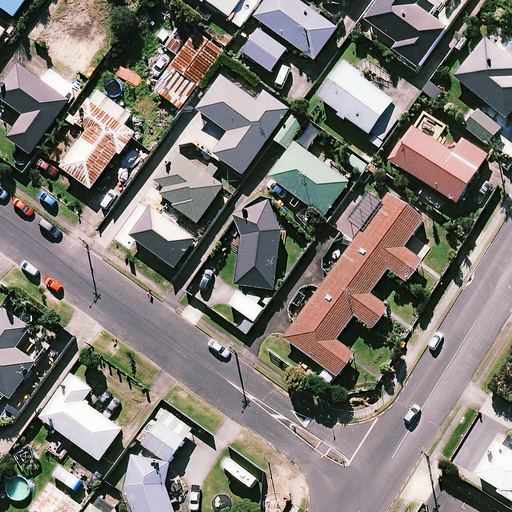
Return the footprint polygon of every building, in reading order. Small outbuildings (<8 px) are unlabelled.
[(35,0),(0,0),(0,17),(15,28),(35,0)] [(198,0),(204,4),(206,0),(233,19),(228,26),(238,33),(245,23),(261,0),(198,0)] [(339,30),(296,0),(270,0),(257,19),(317,61),(339,30)] [(420,0),(382,0),(368,21),(398,42),(391,52),(417,70),(447,28),(416,6),(420,0)] [(101,40),(69,18),(47,50),(79,72),(101,40)] [(289,51),(261,31),(244,53),(273,73),(289,51)] [(224,52),(198,34),(184,53),(168,41),(140,78),(163,95),(156,105),(175,118),(224,52)] [(511,60),(488,41),(457,78),(486,103),(507,120),(511,114),(511,60)] [(71,101),(21,66),(0,95),(0,97),(26,116),(10,140),(33,156),(71,101)] [(406,112),(345,67),(321,99),(383,144),(406,112)] [(260,104),(224,78),(200,111),(230,133),(215,154),(245,176),(291,112),(267,94),(260,104)] [(449,89),(437,78),(424,91),(436,102),(449,89)] [(143,124),(99,92),(77,123),(86,130),(59,165),(93,191),(143,124)] [(503,130),(479,111),(464,129),(488,148),(503,130)] [(444,129),(423,116),(394,163),(460,204),(489,156),(464,140),(455,154),(436,142),(444,129)] [(305,125),(292,117),(277,141),(289,149),(305,125)] [(350,184),(296,144),(271,178),(325,218),(350,184)] [(226,188),(179,154),(158,183),(167,189),(161,197),(199,224),(226,188)] [(426,220),(392,195),(287,339),(339,378),(356,355),(338,341),(356,317),(375,330),(390,309),(371,295),(390,270),(407,283),(423,261),(405,248),(426,220)] [(271,204),(256,210),(237,219),(244,236),(242,259),(237,286),(275,292),(284,234),(271,204)] [(265,309),(241,293),(232,307),(256,322),(265,309)] [(32,328),(7,311),(0,320),(0,391),(11,399),(36,363),(18,349),(32,328)] [(96,392),(74,376),(43,419),(102,462),(124,431),(87,404),(96,392)] [(194,430),(165,410),(141,443),(170,464),(194,430)] [(476,474),(499,488),(498,491),(511,499),(511,450),(496,441),(476,474)] [(173,465),(133,458),(128,490),(135,511),(175,511),(169,490),(173,465)] [(80,511),(84,507),(53,485),(34,511),(33,511),(80,511)]
